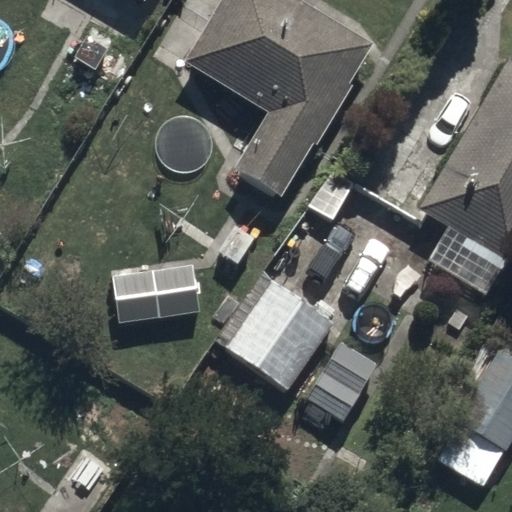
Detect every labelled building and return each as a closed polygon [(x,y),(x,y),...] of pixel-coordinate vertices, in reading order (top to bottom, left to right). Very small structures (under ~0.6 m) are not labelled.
[(105,0),(150,26),(165,0),(105,0)] [(379,73),(258,0),(242,0),(189,87),(278,141),(242,200),(285,227),(379,73)] [(115,48),(88,33),(52,99),(88,118),(103,90),(95,86),(115,48)] [(511,280),(511,75),(507,73),(419,227),(449,245),(432,276),(494,312),(511,280)] [(331,336),(264,292),(217,363),(333,439),(376,374),(326,342),(331,336)] [(481,499),(511,446),(511,376),(481,358),(444,419),(459,428),(433,471),(481,499)]
